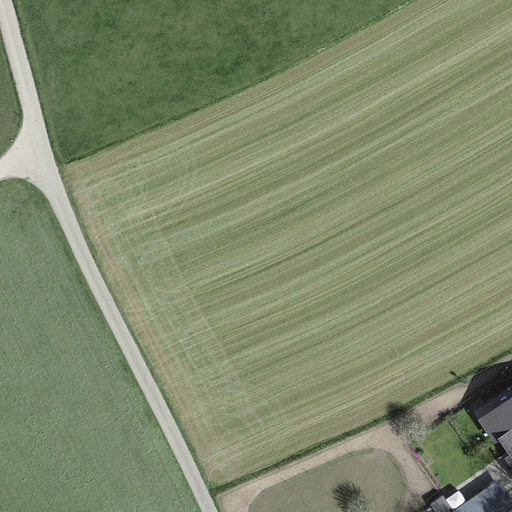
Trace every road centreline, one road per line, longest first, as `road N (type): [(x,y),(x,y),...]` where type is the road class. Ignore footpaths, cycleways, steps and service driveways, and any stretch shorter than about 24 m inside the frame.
road 1 (residential): [(40,162),(204,511)]
road 2 (residential): [(1,0),(40,162)]
